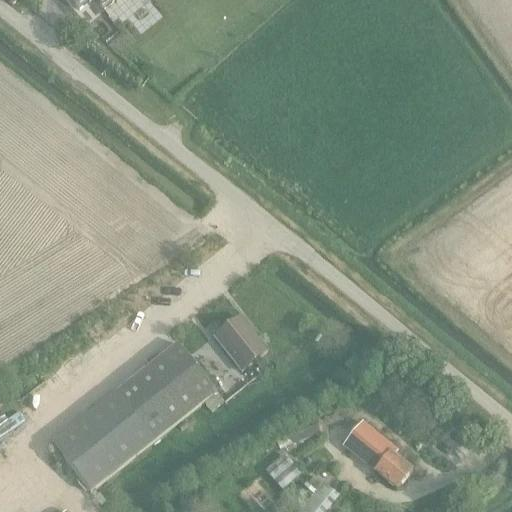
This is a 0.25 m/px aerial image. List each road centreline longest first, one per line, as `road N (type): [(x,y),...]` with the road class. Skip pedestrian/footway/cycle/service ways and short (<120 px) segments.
road 1 (unclassified): [(511,422),(0,7)]
road 2 (unknown): [(259,212),(42,424),(51,461),(99,511)]
